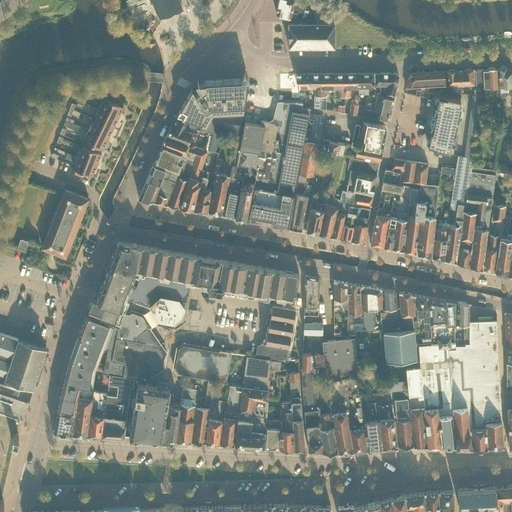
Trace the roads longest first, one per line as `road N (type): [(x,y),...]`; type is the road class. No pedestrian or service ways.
road 1 (residential): [(22,501),(332,492)]
road 2 (residential): [(307,461),(37,441)]
road 3 (residential): [(365,250),(126,204)]
road 4 (tertiary): [(37,441),(61,348),(111,230)]
road 5 (tertiary): [(126,204),(187,75),(232,34)]
road 6 (residential): [(303,266),(502,307)]
road 7 (residential): [(307,461),(303,266)]
road 8 (residential): [(365,250),(405,60)]
road 9 (unclassified): [(405,60),(279,62),(232,34)]
road 10 (residential): [(506,477),(502,307)]
road 11 (residential): [(511,283),(365,250)]
